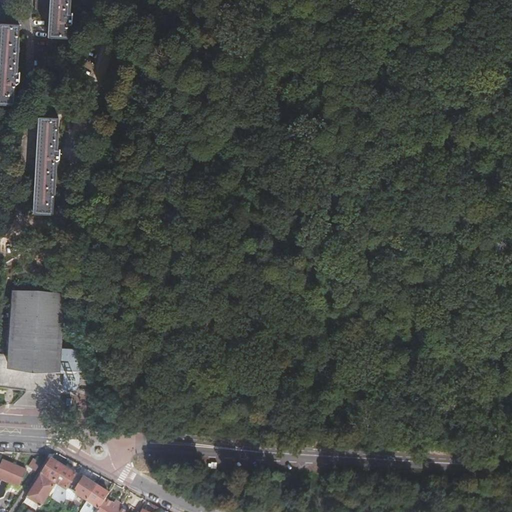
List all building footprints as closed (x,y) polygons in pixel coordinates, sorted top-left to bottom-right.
[(70,0),(36,0),(36,11),(52,12),(50,38),(68,39),(70,0)] [(2,24),(0,63),(0,104),(16,106),(20,25),(2,24)] [(26,121),(24,154),(29,154),(27,196),(35,197),(34,214),(54,215),(59,119),(40,117),(40,120),(31,120),(26,121)] [(78,372),(90,373),(87,351),(61,349),(65,292),(16,289),(11,354),(0,352),(0,386),(25,388),(25,392),(64,395),(64,389),(78,390),(79,376),(77,376),(78,372)] [(0,498),(3,498),(9,483),(18,487),(25,469),(2,460),(0,464),(0,498)] [(75,477),(51,462),(26,500),(41,510),(50,494),(64,503),(66,499),(66,491),(75,477)] [(28,469),(35,472),(39,465),(32,462),(28,469)] [(83,482),(75,477),(66,491),(86,503),(95,488),(83,480),(83,482)] [(108,495),(95,488),(86,503),(99,511),(105,500),(108,495)] [(99,511),(97,511),(125,511),(120,509),(114,505),(105,500),(99,511)]
